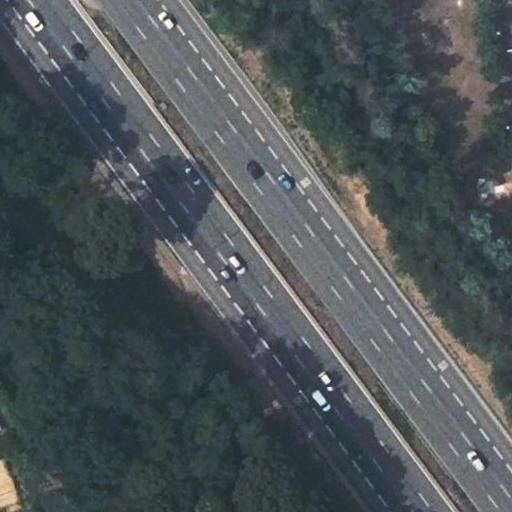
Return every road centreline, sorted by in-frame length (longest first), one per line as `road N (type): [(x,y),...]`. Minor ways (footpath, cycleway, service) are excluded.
road 1 (trunk): [(30,0),(414,511)]
road 2 (trunk): [(511,504),(133,0)]
